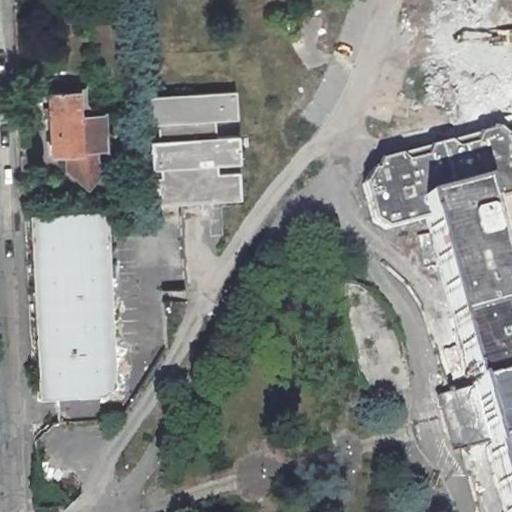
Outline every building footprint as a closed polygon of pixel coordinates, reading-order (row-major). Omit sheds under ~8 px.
[(147,138),(150,205),(241,200),(240,167),(239,167),(237,133),(214,134),(213,120),(237,119),(235,89),(144,93),(146,121),(156,121),(157,137),(147,138)] [(76,92),(47,94),(50,154),(67,154),(68,170),(87,188),(106,168),(98,161),(98,151),(106,150),(105,139),(107,138),(107,129),(105,128),(104,115),(93,116),(91,109),(89,106),(86,103),(86,92),(76,92)] [(487,202),(511,194),(511,132),(505,134),(499,129),(487,130),(449,140),(377,158),(370,171),(362,184),(372,221),(385,229),(425,218),(420,199),(481,183),(487,202)] [(511,511),(511,270),(511,265),(511,264),(511,253),(510,247),(506,248),(511,239),(511,238),(498,243),(495,231),(487,202),(481,183),(420,199),(425,218),(471,387),(445,396),(450,415),(448,416),(452,432),(455,432),(455,436),(455,442),(458,445),(460,453),(486,445),(504,511),(511,511)] [(25,211),(34,397),(114,393),(105,207),(25,211)]
